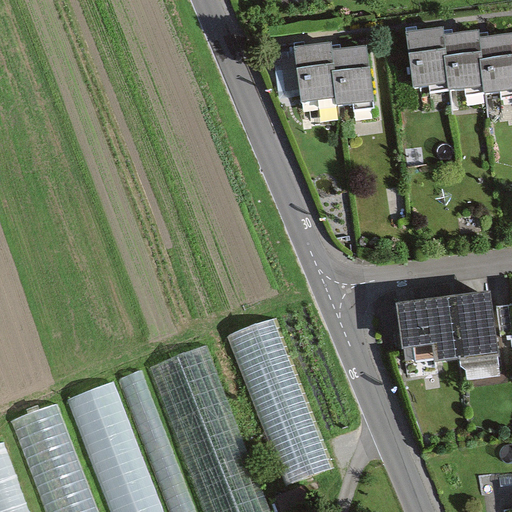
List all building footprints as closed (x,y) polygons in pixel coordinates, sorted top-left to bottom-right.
[(434,32),(398,36),(405,90),(441,85),(435,39),(434,32)] [(477,88),(471,42),(470,35),(435,39),(441,85),(442,93),(477,88)] [(507,37),(471,42),(477,88),(478,97),(511,92),(511,72),(509,46),(507,37)] [(306,98),(337,95),(333,54),(322,55),(321,43),(301,45),(306,98)] [(333,54),(337,95),(338,103),(369,100),(365,51),(333,54)] [(453,302),(460,363),(499,359),(491,297),(453,302)] [(434,367),(460,363),(453,302),(397,309),(402,354),(414,353),(416,365),(433,363),(434,367)] [(272,315),(227,332),(286,483),(331,465),(272,315)] [(272,511),(207,346),(154,366),(211,511),(272,511)] [(198,511),(143,369),(123,377),(175,511),(198,511)] [(161,511),(111,382),(68,399),(112,511),(161,511)] [(96,511),(55,405),(15,420),(51,511),(96,511)] [(28,511),(0,439),(0,511),(28,511)]
